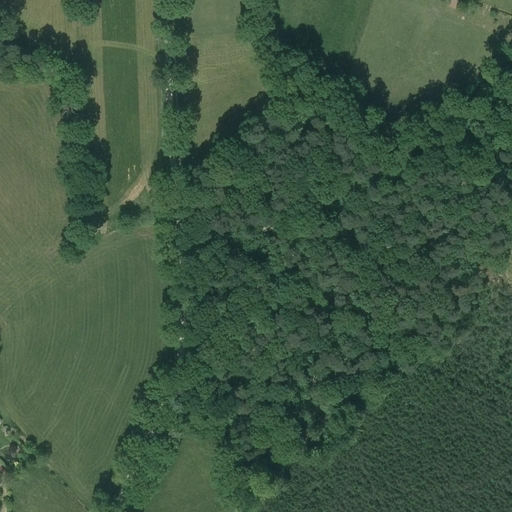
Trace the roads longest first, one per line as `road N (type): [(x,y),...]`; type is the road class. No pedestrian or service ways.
road 1 (track): [(114,511),(169,396),(182,342),(167,0)]
road 2 (track): [(177,215),(243,240),(400,157),(511,65)]
